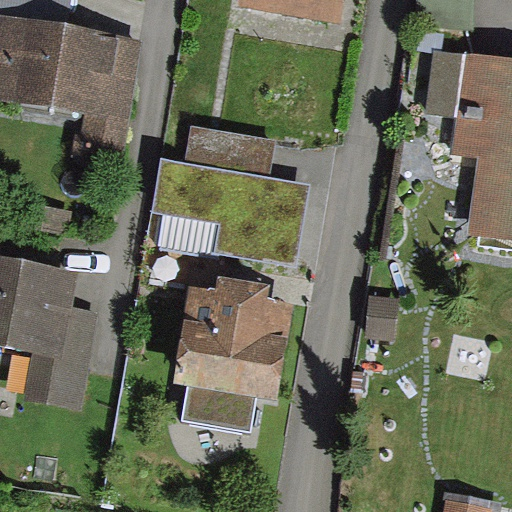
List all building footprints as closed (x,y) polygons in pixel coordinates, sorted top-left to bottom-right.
[(19,0),(0,0),(0,12),(17,15),(19,0)] [(72,0),(19,0),(17,15),(0,12),(0,24),(66,36),(72,0)] [(241,0),(239,18),(342,34),(347,0),(241,0)] [(475,0),(418,0),(414,24),(475,35),(475,0)] [(124,163),(143,49),(66,36),(0,24),(0,108),(85,122),(79,156),(124,163)] [(511,66),(434,55),(425,119),(456,123),(451,159),(481,164),(470,241),(511,247),(511,66)] [(279,146),(192,131),(185,170),(272,184),(279,146)] [(298,274),(312,191),(272,184),(185,170),(161,166),(152,219),(165,221),(222,230),(217,260),(298,274)] [(69,239),(72,214),(18,207),(15,232),(69,239)] [(222,230),(165,221),(160,256),(216,265),(217,260),(222,230)] [(80,282),(0,266),(0,355),(34,362),(26,406),(83,416),(101,318),(74,313),(80,282)] [(217,302),(190,297),(174,396),(186,398),(180,429),(253,442),(258,409),(279,412),(295,314),(268,310),(270,299),(219,291),(217,302)] [(400,302),(371,300),(367,342),(396,345),(400,302)]
